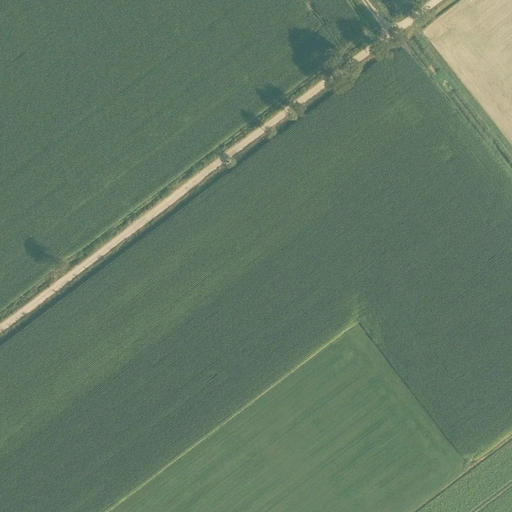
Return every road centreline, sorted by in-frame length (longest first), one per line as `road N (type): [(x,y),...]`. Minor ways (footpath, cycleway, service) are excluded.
road 1 (track): [(439,0),(0,329)]
road 2 (track): [(511,159),(403,27)]
